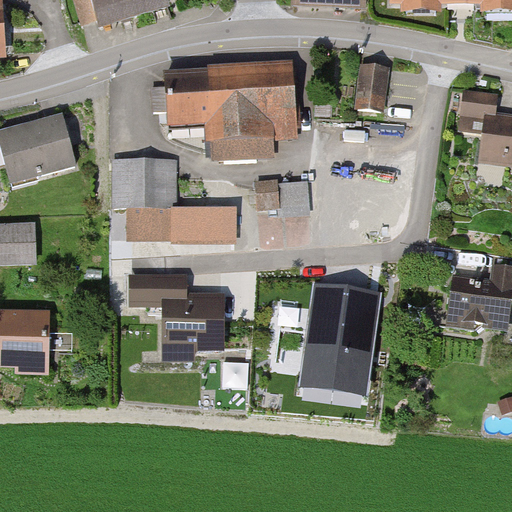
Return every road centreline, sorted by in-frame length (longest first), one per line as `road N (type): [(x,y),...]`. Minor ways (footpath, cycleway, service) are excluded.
road 1 (residential): [(445,49),(418,219),(402,248),(141,267)]
road 2 (residential): [(62,74),(171,42),(254,29)]
road 3 (residential): [(254,29),(349,32),(445,49)]
